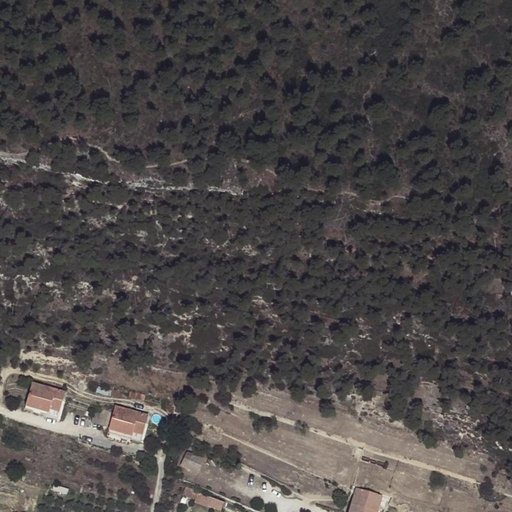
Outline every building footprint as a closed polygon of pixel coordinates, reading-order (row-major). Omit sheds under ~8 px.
[(33,386),(29,398),(62,408),(66,396),(33,386)] [(130,391),(129,396),(144,400),(146,395),(130,391)] [(62,408),(29,398),(26,408),(48,415),(47,419),(58,422),(62,408)] [(48,415),(26,408),(24,412),(47,419),(48,415)] [(115,411),(112,424),(144,434),(148,421),(115,411)] [(144,434),(112,424),(109,433),(131,440),(129,444),(140,447),(144,434)] [(131,440),(109,433),(107,437),(129,444),(131,440)] [(203,459),(187,452),(181,465),(197,471),(203,459)] [(223,509),(226,500),(187,488),(184,497),(223,509)] [(382,496),(358,489),(350,511),(376,511),(378,508),(385,510),(387,501),(381,500),(382,496)]
